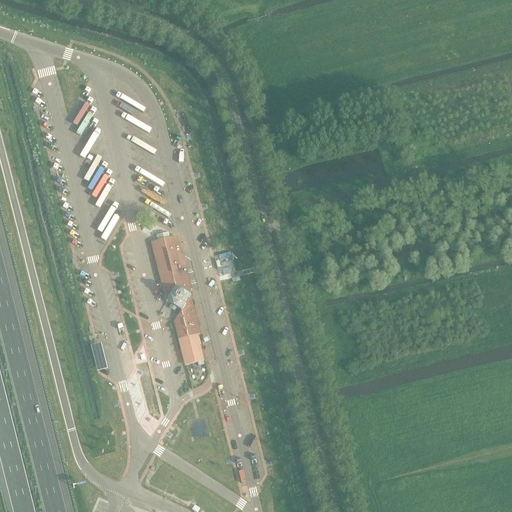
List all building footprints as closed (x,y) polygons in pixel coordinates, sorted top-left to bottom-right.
[(86,97),(81,95),(71,116),(76,119),(86,97)] [(93,113),(84,110),(80,120),(76,118),(71,129),(84,134),(93,113)] [(98,231),(102,233),(108,223),(105,221),(98,231)] [(107,240),(114,229),(109,226),(103,237),(107,240)] [(152,243),(166,302),(171,305),(170,308),(173,309),(175,311),(177,309),(181,311),(175,322),(178,336),(179,340),(186,366),(187,366),(204,362),(200,347),(197,335),(200,334),(189,291),(192,290),(185,263),(184,263),(177,237),(170,238),(169,233),(156,237),(157,241),(152,243)] [(224,249),(215,251),(220,270),(229,268),(224,249)] [(95,373),(107,370),(101,344),(89,347),(95,373)] [(267,468),(277,511),(290,511),(280,465),(267,468)]
